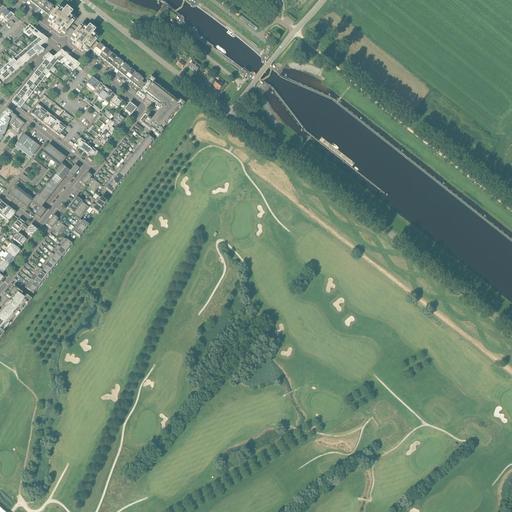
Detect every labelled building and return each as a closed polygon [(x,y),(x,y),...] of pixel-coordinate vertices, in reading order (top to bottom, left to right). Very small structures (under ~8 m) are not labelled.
[(32,9),(34,5),(38,0),(28,0),(31,3),(29,6),(32,9)] [(38,14),(41,10),(47,3),(43,0),(38,0),(34,5),(38,8),(35,11),(38,14)] [(44,19),(47,15),(53,8),(47,3),(41,10),(44,13),(41,16),(44,19)] [(50,17),(47,21),(51,23),(49,25),(51,27),(57,32),(60,34),(61,32),(65,35),(77,19),(71,14),(65,9),(60,5),(55,10),(53,8),(47,15),(50,17)] [(19,20),(6,10),(1,15),(7,23),(12,19),(17,22),(19,20)] [(90,49),(93,52),(98,45),(96,42),(100,37),(94,33),(94,32),(88,28),(82,23),(70,39),(73,42),(72,43),(74,45),(80,50),(83,52),(84,50),(87,53),(90,49)] [(28,27),(23,24),(21,26),(26,29),(23,32),(29,37),(32,34),(35,36),(38,34),(29,26),(28,27)] [(41,36),(41,35),(38,34),(35,36),(38,39),(33,43),(39,48),(48,41),(41,36)] [(36,54),(38,56),(44,51),(39,48),(33,43),(28,47),(36,54)] [(90,55),(93,57),(96,54),(99,57),(105,49),(99,44),(98,45),(93,52),(90,55)] [(36,54),(28,47),(23,52),(30,60),(36,54)] [(102,59),(105,62),(112,55),(105,49),(99,57),(96,60),(99,63),(102,59)] [(53,58),(57,62),(59,63),(64,59),(67,61),(70,59),(70,58),(71,57),(69,56),(68,57),(61,51),(53,58)] [(23,52),(18,56),(25,64),(30,60),(23,52)] [(48,54),(43,59),(45,61),(53,67),(57,62),(53,58),(48,54)] [(108,64),(112,67),(118,60),(112,55),(105,62),(103,65),(105,68),(108,64)] [(13,60),(19,68),(25,64),(18,56),(13,60)] [(67,61),(64,64),(67,67),(72,71),(70,73),(71,73),(72,74),(77,68),(78,67),(79,66),(70,59),(67,61)] [(14,72),(19,68),(13,60),(8,64),(14,72)] [(109,70),(112,73),(115,69),(118,72),(124,65),(118,60),(112,67),(109,70)] [(45,61),(41,66),(49,72),(50,70),(53,73),(56,70),(53,67),(45,61)] [(190,64),(188,66),(189,67),(196,72),(201,67),(194,61),(191,65),(190,64)] [(14,72),(8,64),(3,69),(9,77),(14,72)] [(121,74),(124,77),(131,70),(124,65),(118,72),(115,75),(118,78),(121,74)] [(41,66),(37,71),(45,77),(49,72),(41,66)] [(3,69),(0,70),(0,75),(4,81),(9,77),(3,69)] [(243,72),(240,75),(244,78),(245,76),(246,75),(247,76),(249,73),(244,69),(242,71),(243,72)] [(121,81),(124,83),(127,79),(131,82),(137,75),(131,70),(124,77),(121,81)] [(37,71),(33,76),(41,83),(45,77),(37,71)] [(133,85),(137,88),(142,83),(143,80),(137,75),(131,82),(128,86),(131,88),(133,85)] [(33,76),(29,81),(37,88),(41,83),(33,76)] [(210,76),(204,84),(208,87),(211,84),(213,87),(219,91),(220,90),(222,92),(228,85),(225,83),(223,85),(218,81),(217,82),(214,80),(210,76)] [(90,79),(87,84),(94,90),(100,84),(92,77),(90,79)] [(137,88),(140,90),(137,93),(144,99),(146,97),(156,105),(154,106),(156,108),(156,109),(158,110),(159,110),(151,121),(146,117),(141,124),(150,131),(151,130),(154,133),(153,134),(158,138),(163,133),(162,132),(179,110),(180,111),(184,105),(179,101),(178,102),(154,82),(149,78),(145,83),(146,84),(145,85),(142,83),(137,88)] [(29,81),(24,87),(32,93),(37,88),(29,81)] [(94,90),(96,92),(94,94),(98,97),(105,88),(100,84),(94,90)] [(24,87),(20,92),(28,98),(32,93),(24,87)] [(105,88),(98,97),(104,101),(107,97),(106,96),(109,91),(105,88)] [(107,97),(104,101),(107,104),(115,96),(109,91),(106,96),(107,97)] [(20,92),(16,97),(24,103),(28,98),(20,92)] [(16,96),(11,102),(20,109),(24,103),(16,97),(16,96)] [(108,105),(110,102),(117,108),(122,102),(115,96),(107,104),(108,105)] [(129,104),(128,106),(124,111),(131,116),(134,111),(136,109),(129,104)] [(41,108),(37,105),(30,114),(36,118),(39,114),(39,113),(38,112),(41,108)] [(47,113),(41,108),(38,112),(39,113),(39,114),(36,118),(40,121),(45,115),(47,113)] [(6,109),(0,116),(0,141),(3,138),(2,137),(4,135),(8,125),(18,132),(25,124),(6,109)] [(48,121),(48,120),(47,120),(51,115),(47,113),(45,115),(40,121),(46,126),(49,122),(48,121)] [(51,115),(47,120),(48,120),(48,121),(49,122),(46,126),(49,129),(56,120),(51,115)] [(109,121),(118,128),(124,120),(122,118),(118,115),(112,122),(109,121)] [(58,129),(57,128),(60,123),(56,120),(49,129),(55,133),(58,129)] [(109,130),(110,128),(115,131),(118,128),(109,121),(105,126),(109,130)] [(55,133),(59,136),(61,134),(66,127),(60,123),(57,128),(58,129),(55,133)] [(111,137),(115,131),(110,128),(109,130),(105,126),(102,130),(111,137)] [(102,138),(103,138),(108,141),(111,137),(102,130),(97,136),(102,139),(102,138)] [(34,142),(35,142),(30,138),(29,139),(23,134),(22,136),(18,141),(17,143),(15,145),(20,147),(21,149),(26,153),(28,153),(31,158),(33,155),(33,156),(40,147),(34,143),(34,142)] [(154,141),(153,140),(145,134),(144,134),(145,134),(142,138),(151,145),(150,144),(153,141),(154,142),(154,141)] [(97,136),(94,140),(103,147),(108,141),(103,138),(102,138),(102,139),(97,136)] [(78,148),(80,149),(85,143),(79,138),(74,144),(72,147),(76,150),(78,148)] [(151,145),(142,138),(139,142),(148,149),(147,148),(150,145),(151,145)] [(148,149),(139,142),(136,146),(145,153),(145,152),(144,152),(147,148),(148,149)] [(93,149),(85,143),(80,149),(87,155),(93,149)] [(48,145),(42,153),(46,157),(53,149),(48,145)] [(2,151),(5,154),(8,156),(12,150),(10,148),(7,146),(2,151)] [(145,153),(136,146),(133,149),(142,156),(141,156),(144,152),(145,153)] [(53,149),(46,157),(50,160),(57,152),(53,149)] [(89,156),(87,159),(91,162),(98,153),(93,149),(87,155),(89,156)] [(142,157),(142,156),(133,149),(130,153),(139,160),(138,159),(141,156),(142,157)] [(57,152),(50,160),(55,163),(61,155),(57,152)] [(139,160),(130,153),(127,157),(136,164),(135,163),(138,160),(139,160)] [(61,155),(55,163),(59,167),(61,165),(65,159),(61,155)] [(136,164),(127,157),(124,161),(133,168),(132,167),(135,164),(136,164)] [(133,168),(124,161),(121,164),(130,172),(130,171),(129,171),(132,167),(133,168)] [(130,172),(121,164),(118,168),(127,175),(126,174),(129,171),(130,172)] [(54,173),(53,175),(57,178),(59,177),(65,168),(61,165),(59,167),(54,173)] [(69,172),(70,172),(68,174),(72,177),(79,169),(74,166),(69,172)] [(59,177),(57,178),(62,182),(63,180),(68,174),(70,172),(69,172),(65,168),(59,177)] [(127,176),(127,175),(118,168),(115,172),(124,179),(123,178),(126,175),(127,176)] [(124,179),(115,172),(112,176),(121,183),(120,182),(123,179),(124,179)] [(83,178),(97,189),(100,185),(96,181),(93,179),(91,178),(91,177),(87,173),(86,173),(86,174),(83,178)] [(53,175),(49,179),(58,186),(62,182),(57,178),(53,175)] [(121,183),(112,176),(109,180),(118,187),(118,186),(117,186),(120,182),(121,183)] [(85,185),(87,187),(89,189),(94,193),(97,189),(83,178),(79,182),(79,183),(84,186),(85,185)] [(49,179),(46,183),(55,191),(58,186),(49,179)] [(118,187),(109,180),(106,183),(115,190),(117,186),(118,187)] [(46,183),(42,188),(51,195),(55,191),(46,183)] [(115,191),(115,190),(106,183),(103,187),(112,194),(112,193),(114,190),(115,191)] [(15,187),(9,195),(13,199),(20,190),(15,187)] [(42,188),(39,192),(43,196),(48,199),(51,195),(42,188)] [(20,190),(13,199),(18,202),(24,194),(20,190)] [(33,200),(31,202),(31,203),(35,206),(42,198),(43,196),(39,192),(37,194),(32,200),(33,200)] [(24,194),(18,202),(22,205),(28,197),(24,194)] [(42,198),(35,206),(40,209),(41,207),(46,201),(48,199),(43,196),(42,198)] [(107,203),(98,196),(95,200),(104,206),(106,203),(107,204),(107,203)] [(28,197),(22,205),(26,209),(31,203),(31,202),(33,200),(32,200),(28,197)] [(86,212),(89,208),(80,201),(78,199),(76,197),(76,198),(76,197),(73,201),(86,212)] [(95,200),(92,204),(100,210),(104,206),(95,200)] [(70,205),(83,216),(86,212),(73,201),(70,205)] [(92,204),(89,208),(89,207),(89,208),(98,215),(99,214),(98,214),(100,210),(92,204)] [(80,220),(83,216),(70,205),(67,209),(68,210),(71,212),(80,219),(80,220)] [(0,215),(4,219),(11,210),(7,207),(0,215)] [(40,209),(35,216),(40,219),(46,211),(41,207),(40,209)] [(14,216),(13,216),(15,214),(11,210),(4,219),(8,222),(12,218),(14,216)] [(22,226),(24,224),(18,219),(14,216),(12,218),(16,222),(11,228),(17,232),(22,226)] [(53,216),(49,221),(64,232),(67,228),(59,222),(57,220),(58,220),(53,216)] [(89,227),(80,220),(80,219),(80,220),(77,223),(85,230),(88,226),(89,227)] [(49,221),(46,225),(50,229),(51,229),(51,228),(53,230),(56,232),(60,236),(61,236),(64,232),(49,221)] [(77,223),(74,227),(82,234),(85,230),(77,223)] [(38,231),(37,230),(35,228),(35,229),(30,225),(28,228),(24,224),(22,226),(27,230),(25,232),(32,238),(35,233),(36,234),(38,231)] [(71,231),(77,236),(80,238),(79,237),(82,234),(74,227),(71,231)] [(17,234),(13,239),(19,244),(16,248),(18,250),(21,246),(22,246),(26,241),(26,240),(17,234)] [(63,238),(60,242),(69,249),(69,248),(71,245),(72,245),(63,238)] [(69,249),(60,242),(57,246),(66,253),(66,252),(68,248),(69,249)] [(10,243),(7,248),(8,249),(17,256),(20,251),(18,250),(16,248),(12,244),(10,243)] [(57,246),(54,249),(63,256),(65,252),(66,253),(57,246)] [(8,249),(5,253),(14,260),(17,256),(8,249)] [(63,257),(63,256),(54,249),(51,253),(60,260),(60,259),(62,256),(63,257)] [(5,253),(0,259),(2,260),(9,265),(14,260),(5,253)] [(51,253),(48,257),(57,264),(58,264),(57,263),(59,260),(60,260),(51,253)] [(57,264),(48,257),(45,261),(54,268),(55,268),(54,267),(56,264),(57,264)] [(2,260),(0,261),(0,272),(2,274),(9,265),(2,260)] [(45,261),(42,264),(51,272),(52,271),(51,271),(53,267),(54,268),(45,261)] [(51,272),(42,264),(39,268),(48,275),(49,275),(48,274),(51,271),(51,272)] [(39,268),(36,272),(45,279),(46,279),(45,278),(48,275),(48,276),(48,275),(39,268)] [(45,279),(36,272),(34,276),(43,283),(42,282),(45,279)] [(40,287),(40,286),(39,286),(42,282),(42,283),(43,283),(34,276),(31,280),(40,287)] [(39,287),(40,287),(31,280),(28,283),(37,290),(36,290),(39,286),(39,287)] [(24,287),(33,294),(34,294),(33,293),(36,290),(36,291),(37,290),(28,283),(25,287),(24,287)] [(0,339),(4,334),(26,306),(27,306),(31,301),(26,296),(25,297),(13,287),(6,296),(10,299),(8,301),(9,301),(10,299),(12,301),(8,303),(7,303),(5,306),(7,308),(6,309),(4,307),(0,311),(0,339)]
